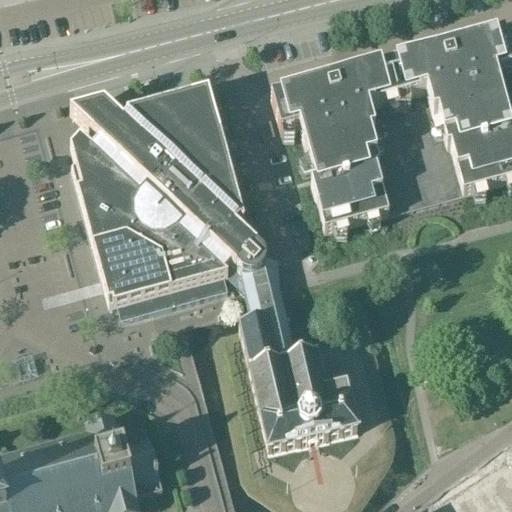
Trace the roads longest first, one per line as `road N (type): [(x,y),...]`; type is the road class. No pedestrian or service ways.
road 1 (residential): [(11,327),(179,415),(208,511)]
road 2 (tertiary): [(98,61),(345,0)]
road 3 (residential): [(408,511),(511,433)]
